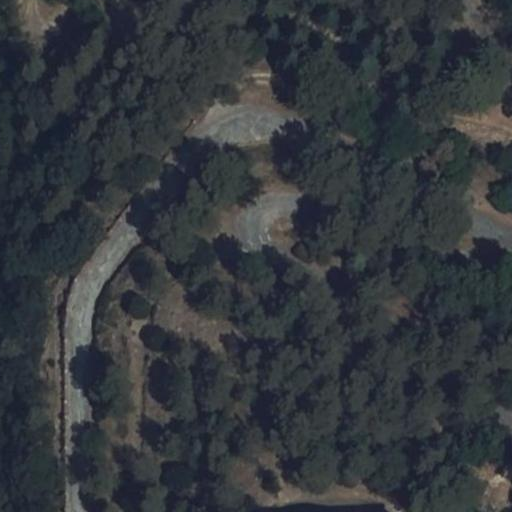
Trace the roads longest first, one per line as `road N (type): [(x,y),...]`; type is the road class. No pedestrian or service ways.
road 1 (track): [(351,86),(339,52),(301,21),(224,9),(132,12),(119,0)]
road 2 (track): [(511,121),(351,86)]
